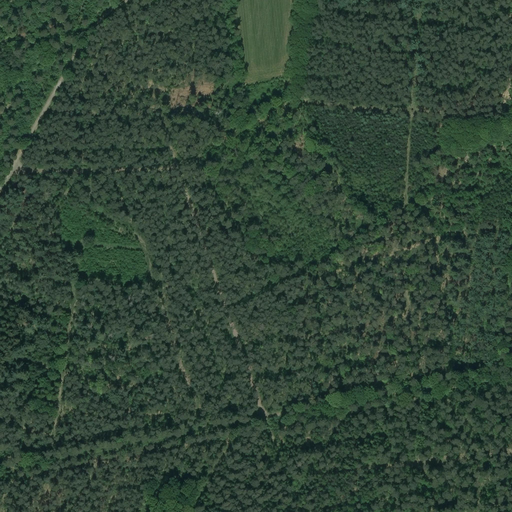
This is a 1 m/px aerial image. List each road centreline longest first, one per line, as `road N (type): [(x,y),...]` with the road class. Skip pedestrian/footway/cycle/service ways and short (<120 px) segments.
road 1 (track): [(269,420),(0,470)]
road 2 (track): [(511,373),(269,420)]
road 3 (track): [(126,0),(88,32),(0,189)]
road 4 (track): [(500,375),(511,244)]
